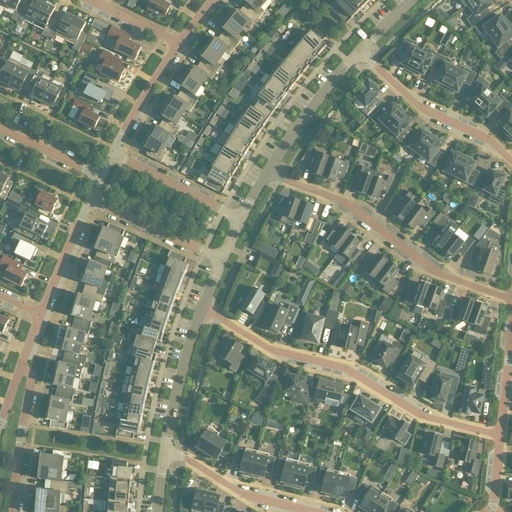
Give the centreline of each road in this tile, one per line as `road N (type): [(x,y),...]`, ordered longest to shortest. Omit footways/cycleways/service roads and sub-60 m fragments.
road 1 (residential): [(502,436),(415,411),(336,363),(277,354),(198,307)]
road 2 (residential): [(511,301),(421,269),(337,201),(260,179)]
road 3 (residential): [(511,165),(481,137),(395,89),(359,52)]
road 4 (residential): [(260,179),(359,52)]
road 5 (residential): [(305,511),(243,496),(163,446)]
road 6 (residential): [(15,511),(29,380),(24,362)]
road 7 (residential): [(163,446),(198,307)]
road 8 (residential): [(219,258),(88,200)]
road 9 (residential): [(239,215),(112,153)]
road 10 (residential): [(112,153),(177,42)]
road 11 (residential): [(41,315),(88,200)]
